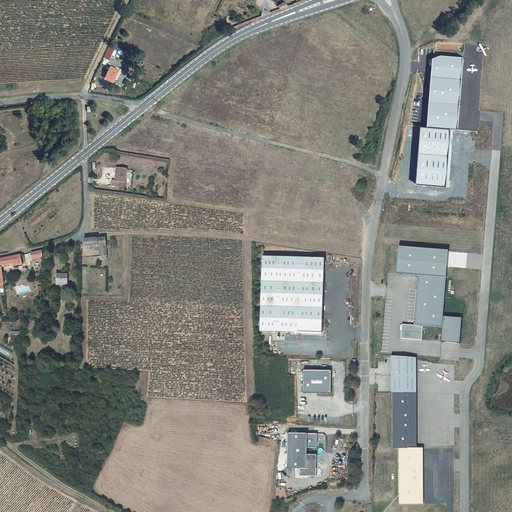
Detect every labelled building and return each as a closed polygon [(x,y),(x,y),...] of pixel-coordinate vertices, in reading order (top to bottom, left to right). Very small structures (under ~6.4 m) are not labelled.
[(421,128),(416,184),(445,187),(450,128),(457,129),(463,58),(440,56),(432,59),(426,128),(421,128)] [(100,77),(108,81),(114,68),(105,65),(100,77)] [(121,176),(122,176),(123,168),(114,167),(112,179),(109,179),(108,183),(122,186),(123,181),(121,180),(121,176)] [(88,238),(83,239),(83,246),(88,246),(89,248),(91,248),(91,245),(97,245),(96,259),(103,258),(103,237),(88,238)] [(450,250),(400,247),(399,273),(421,274),(448,276),(450,250)] [(0,261),(10,259),(17,258),(18,260),(20,260),(18,251),(0,254),(0,261)] [(323,256),(261,254),(258,329),(320,331),(323,256)] [(64,284),(65,273),(54,272),(53,283),(64,284)] [(448,276),(421,274),(417,324),(424,325),(444,326),(445,316),(448,276)] [(463,317),(445,316),(444,326),(443,341),(461,343),(463,317)] [(423,339),(424,325),(417,324),(403,323),(401,337),(423,339)] [(418,358),(392,355),(392,392),(417,392),(418,358)] [(331,370),(303,370),(303,392),(331,392),(331,370)] [(392,392),(393,447),(418,447),(417,392),(392,392)] [(318,432),(287,431),(286,468),(300,468),(300,475),(316,475),(316,455),(305,454),(306,446),(318,446),(318,432)] [(401,503),(425,503),(424,449),(424,447),(418,447),(401,448),(401,503)]
